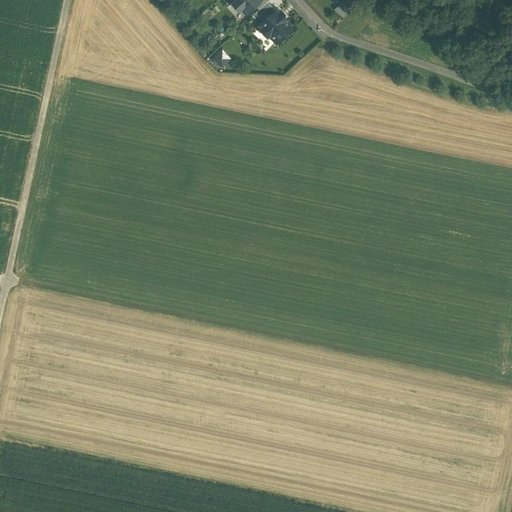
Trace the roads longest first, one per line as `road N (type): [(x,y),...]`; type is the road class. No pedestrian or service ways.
road 1 (track): [(511,387),(0,279)]
road 2 (track): [(67,0),(0,312)]
road 3 (residential): [(298,0),(334,36),(511,92)]
